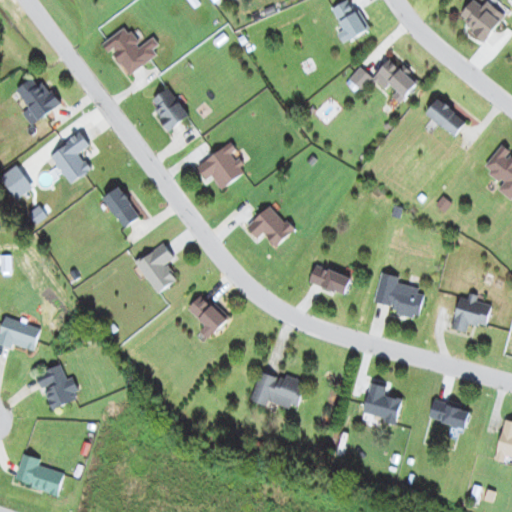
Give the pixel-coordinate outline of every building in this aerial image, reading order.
[(371,29),(361,8),(355,11),(349,0),(347,0),(333,7),(350,40),(371,29)] [(486,40),(502,21),(476,0),(473,0),(459,17),(486,40)] [(155,36),(142,45),(128,26),(103,43),(110,53),(113,51),(130,75),(159,55),(155,48),(160,44),(155,36)] [(398,90),(393,96),(401,103),(421,81),(406,68),(404,70),(390,58),(374,77),(387,89),(391,84),(398,90)] [(347,82),(358,93),(373,77),(362,66),(347,82)] [(23,113),(33,126),(62,104),(44,81),(39,85),(33,78),(17,90),(30,107),(23,113)] [(151,100),(169,130),(190,117),(171,87),(151,100)] [(427,112),(455,137),(468,122),(440,98),(427,112)] [(51,154),(71,184),(92,170),(81,152),(91,145),(83,133),(51,154)] [(198,165),(207,179),(213,175),(222,189),(247,172),(234,152),(238,149),(232,142),(198,165)] [(511,147),(492,148),(493,179),(502,179),(502,195),(511,195),(511,147)] [(142,215),(120,187),(104,199),(127,228),(142,215)] [(277,247),(295,230),(271,205),(248,227),(258,238),(264,233),(277,247)] [(177,281),(167,263),(175,258),(166,243),(137,261),(158,293),(177,281)] [(346,295),(353,278),(317,264),(311,281),(346,295)] [(426,290),(399,284),(401,276),(382,272),(375,302),(396,306),(395,313),(420,318),(426,290)] [(474,300),(461,296),(452,328),(468,332),(470,322),(487,327),(493,305),(474,300)] [(35,350),(42,328),(6,316),(0,334),(0,343),(13,348),(15,344),(35,350)] [(73,377),(68,379),(62,364),(38,374),(53,410),(81,398),(73,377)] [(270,400),(298,409),(307,382),(284,374),(282,378),(262,371),(253,400),(268,405),(270,400)] [(403,399),(385,394),(388,386),(372,382),(364,414),(397,422),(403,399)] [(471,408),(435,401),(431,420),(468,427),(471,408)] [(511,461),(511,420),(501,420),(501,461),(511,461)] [(40,466),(42,458),(24,453),(16,482),(60,493),(65,472),(40,466)]
